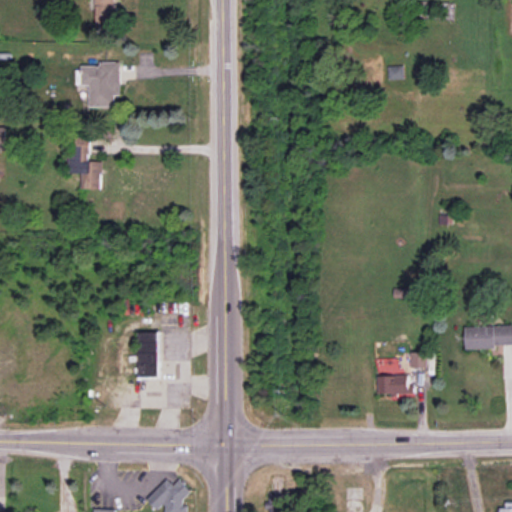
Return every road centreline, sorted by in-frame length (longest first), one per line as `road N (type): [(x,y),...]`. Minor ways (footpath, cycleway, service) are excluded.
road 1 (tertiary): [(511,439),(224,447),(0,439)]
road 2 (tertiary): [(221,0),(224,511)]
